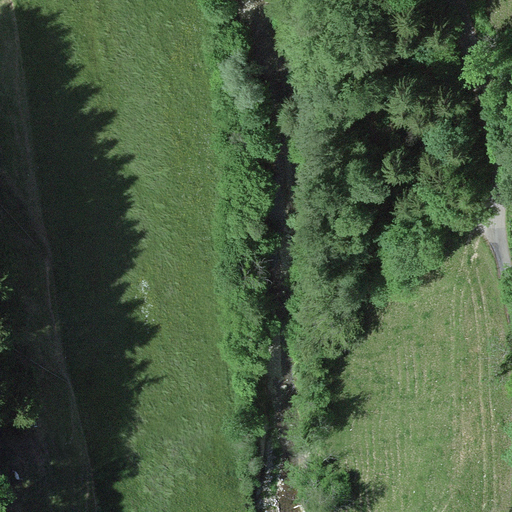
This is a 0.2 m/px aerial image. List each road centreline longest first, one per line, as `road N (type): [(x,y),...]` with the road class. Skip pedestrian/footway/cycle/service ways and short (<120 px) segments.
road 1 (unclassified): [(508,172),(457,0)]
road 2 (track): [(498,220),(486,223),(466,268),(453,359)]
road 3 (unclassified): [(508,172),(497,211),(511,300)]
